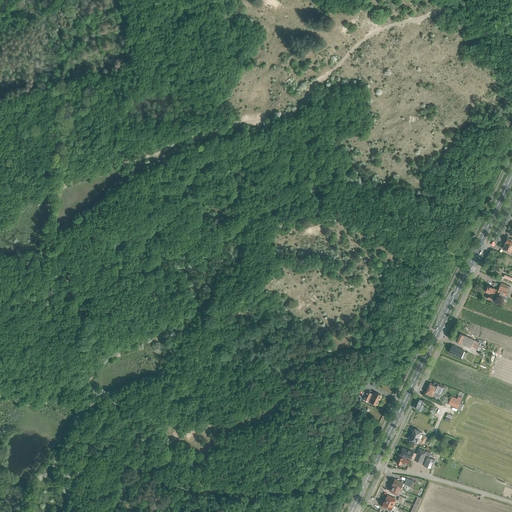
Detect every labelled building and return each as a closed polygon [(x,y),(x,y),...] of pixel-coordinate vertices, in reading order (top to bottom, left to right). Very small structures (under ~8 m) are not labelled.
[(511,246),(505,243),(504,246),(503,246),(502,248),(503,249),(507,251),(507,252),(510,253),(510,252),(511,253),(511,246)] [(488,293),(486,298),(491,300),(493,295),(496,296),(497,293),(505,296),(508,287),(510,288),(511,286),(501,283),(501,284),(500,287),(499,287),(498,290),(496,289),(488,285),(485,292),(488,293)] [(470,348),(474,340),(459,333),(455,341),(470,348)] [(452,345),(449,352),(461,358),(464,350),(452,345)] [(430,383),(428,388),(438,393),(440,394),(443,386),(435,382),(434,385),(430,383)] [(428,388),(425,393),(432,396),(433,394),(439,397),(440,394),(438,393),(428,388)] [(367,401),(371,393),(366,391),(363,399),(367,401)] [(369,402),(376,405),(381,395),(374,392),(369,402)] [(458,408),(457,408),(462,410),(464,405),(460,403),(461,400),(452,396),(451,398),(448,397),(446,403),(458,408)] [(414,402),(413,404),(414,404),(413,405),(412,407),(415,409),(421,411),(422,409),(424,410),(425,408),(425,407),(423,406),(424,405),(420,404),(421,402),(422,400),(417,398),(415,402),(414,402)] [(414,429),(413,429),(412,431),(413,432),(412,434),(425,441),(427,437),(422,435),(421,434),(422,432),(421,432),(414,429)] [(425,441),(412,434),(411,436),(409,437),(409,438),(409,440),(416,443),(418,441),(423,444),(424,444),(425,441)] [(414,459),(414,460),(422,463),(425,455),(429,457),(431,453),(427,451),(426,452),(419,448),(417,453),(403,448),(400,455),(408,458),(408,457),(414,459)] [(407,464),(409,465),(410,461),(403,458),(399,456),(396,463),(401,465),(401,463),(406,465),(407,464)] [(427,457),(424,466),(431,469),(433,463),(435,460),(427,457)] [(413,481),(407,478),(404,484),(411,487),(412,483),(413,481)] [(392,485),(402,490),(403,487),(402,487),(403,483),(395,479),(392,484),(393,484),(392,485)] [(401,492),(402,490),(392,485),(391,488),(390,490),(390,491),(398,495),(398,494),(398,495),(400,492),(401,492)] [(386,496),(386,498),(386,499),(385,501),(394,506),(395,503),(396,499),(388,495),(387,496),(386,496)] [(384,502),(382,506),(382,507),(391,511),(390,510),(392,508),(393,508),(394,506),(385,501),(384,502)]
